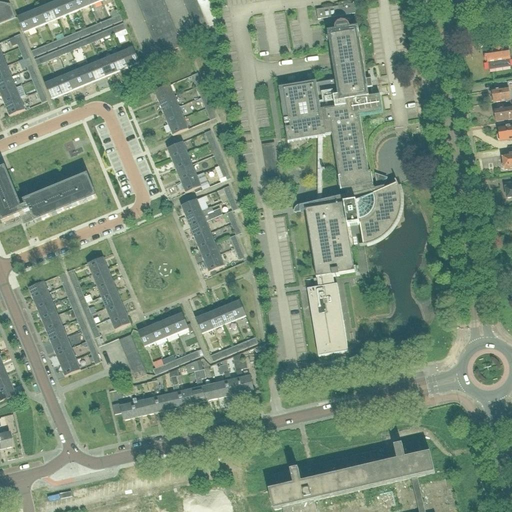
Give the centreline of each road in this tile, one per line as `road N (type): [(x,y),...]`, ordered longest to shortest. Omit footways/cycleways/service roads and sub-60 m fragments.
road 1 (tertiary): [(476,302),(436,39)]
road 2 (residential): [(251,427),(97,464),(71,453)]
road 3 (residential): [(129,216),(159,201),(141,154),(118,97),(87,110)]
road 4 (unclassified): [(251,427),(409,391)]
road 5 (residential): [(71,453),(14,313)]
road 6 (residential): [(0,267),(129,216)]
